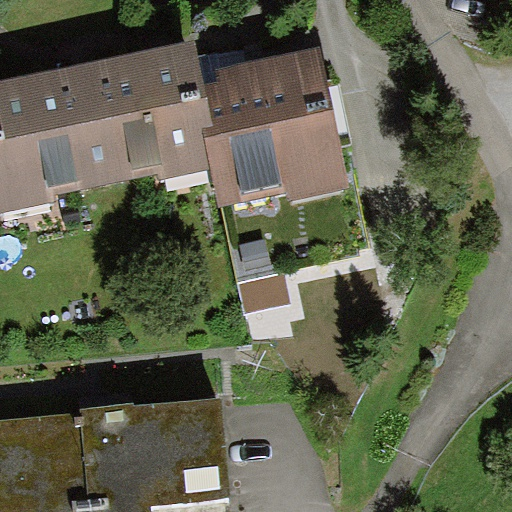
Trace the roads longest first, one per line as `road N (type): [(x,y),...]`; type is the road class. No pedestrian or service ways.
road 1 (residential): [(511,274),(382,511)]
road 2 (residential): [(418,0),(511,176)]
